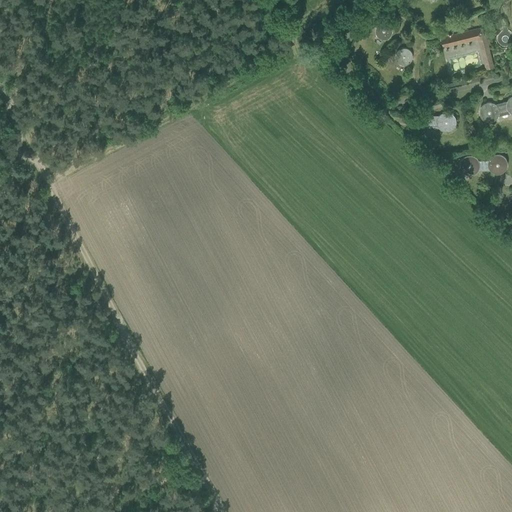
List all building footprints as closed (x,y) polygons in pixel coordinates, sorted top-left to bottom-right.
[(375,30),(375,32),(375,34),(376,35),(376,36),(377,37),(378,38),(379,38),(380,39),(381,39),(382,40),(383,40),(384,40),(385,39),(386,39),(388,38),(389,37),(390,37),(390,36),(391,35),(391,34),(392,33),(392,32),(392,31),(392,30),(392,29),(391,29),(391,28),(391,27),(390,26),(389,25),(388,24),(387,23),(386,23),(385,23),(383,23),(382,23),(380,23),(378,24),(378,25),(377,26),(376,27),(375,28),(375,30)] [(440,37),(442,48),(478,40),(485,69),(494,67),(485,28),(452,35),(452,33),(447,34),(447,36),(440,37)] [(395,55),(395,57),(395,58),(396,60),(396,61),(397,62),(398,63),(399,64),(400,64),(401,65),(403,65),(404,65),(406,65),(407,64),(408,63),(410,62),(411,61),(411,60),(412,59),(412,58),(412,57),(412,56),(412,55),(412,53),(411,52),(411,51),(410,50),(408,49),(407,48),(406,48),(405,48),(404,48),(403,47),(402,48),(401,48),(400,48),(398,49),(397,50),(397,51),(396,51),(396,52),(395,54),(395,55)] [(504,115),(510,113),(511,114),(511,96),(510,97),(508,98),(507,100),(507,101),(501,103),(504,115)] [(501,103),(494,104),(493,103),(491,103),(489,102),(487,102),(485,103),(483,104),(482,105),(480,107),(480,109),(479,111),(479,113),(480,115),(480,117),(482,118),(483,120),(485,121),(487,121),(489,122),(491,122),(493,121),(494,120),(496,119),(497,117),(497,116),(504,115),(501,103)] [(432,116),(426,116),(426,115),(424,114),(422,113),(420,112),(418,112),(416,112),(414,113),(413,114),(411,115),(410,117),(409,119),(409,121),(409,123),(409,125),(410,126),(411,128),(413,129),(414,130),(416,131),(418,131),(420,131),(422,131),(424,130),(425,128),(426,128),(432,128),(432,116)] [(432,128),(439,128),(440,129),(442,131),(444,131),(446,131),(448,131),(450,131),(452,130),(453,128),(454,127),(455,125),(456,123),(456,121),(455,119),(454,117),(453,115),(452,114),(450,113),(448,112),(446,112),(444,112),(442,113),(440,114),(439,115),(438,116),(432,116),(432,128)] [(483,171),(490,170),(491,172),(493,173),(495,173),(497,174),(499,173),(501,173),(503,172),(504,171),(505,169),(506,167),(507,165),(507,163),(506,161),(505,159),(504,158),(503,156),(501,155),(499,154),(497,154),(495,154),(493,155),(491,156),(490,157),(489,159),(488,160),(483,160),(483,171)] [(483,160),(478,160),(477,159),(475,157),(473,156),(471,156),(469,155),(467,156),(466,156),(464,157),(462,159),(461,160),(460,162),(460,164),(460,166),(460,168),(461,170),(462,172),(464,173),(465,174),(467,175),(469,175),(471,175),(473,174),(475,173),(477,172),(477,171),(483,171),(483,160)]
